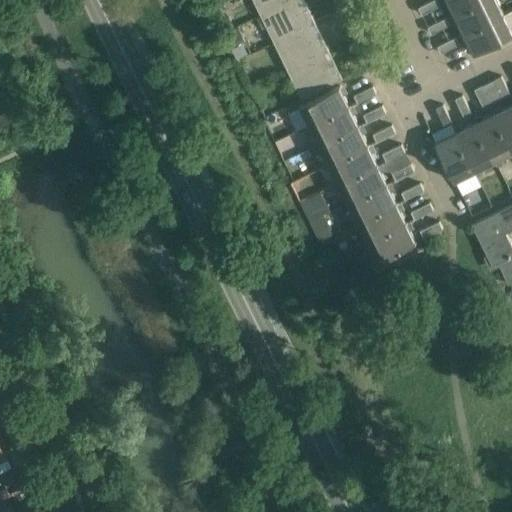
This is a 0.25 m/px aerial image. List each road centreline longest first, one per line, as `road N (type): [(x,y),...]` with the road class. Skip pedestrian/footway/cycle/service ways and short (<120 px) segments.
road 1 (tertiary): [(349,511),(98,0)]
road 2 (residential): [(458,222),(399,109)]
road 3 (residential): [(399,109),(346,0)]
